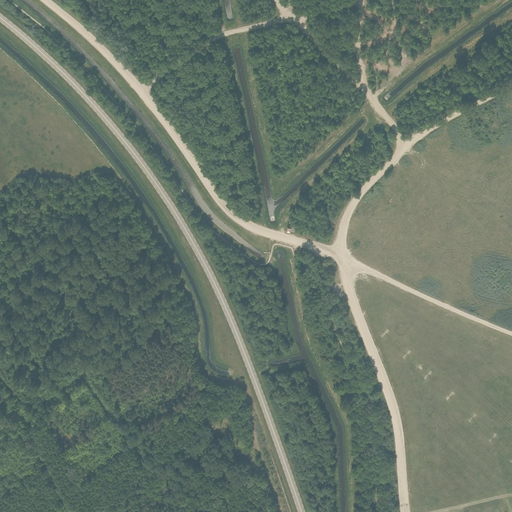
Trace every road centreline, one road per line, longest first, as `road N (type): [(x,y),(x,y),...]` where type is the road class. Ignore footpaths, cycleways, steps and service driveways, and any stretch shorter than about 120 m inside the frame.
road 1 (track): [(44,0),(140,91),(235,218),(337,255),(345,212),(393,157),(511,88)]
road 2 (primary): [(301,511),(234,329),(185,229),(109,122),(0,17)]
road 3 (track): [(511,333),(337,255),(394,410),(404,511)]
road 4 (unknown): [(140,91),(218,37),(288,16)]
